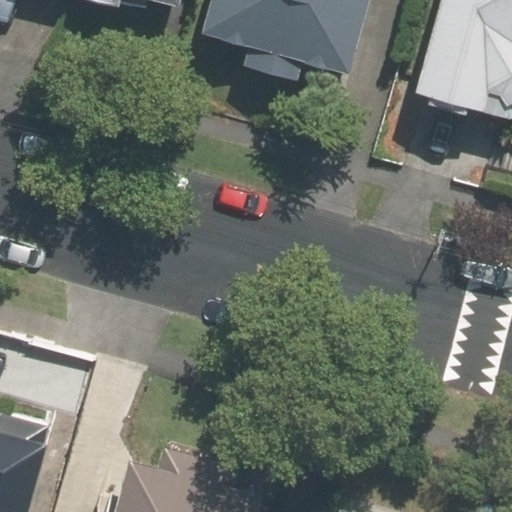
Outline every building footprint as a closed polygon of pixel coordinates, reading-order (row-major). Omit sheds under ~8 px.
[(84,0),(113,8),(115,0),(144,0),(173,8),(175,0),(84,0)] [(341,77),(363,0),(203,0),(194,32),(242,46),(237,65),(292,82),(297,65),(341,77)] [(511,0),(433,0),(406,90),(504,119),(511,114),(511,0)] [(0,511),(23,511),(48,425),(0,411),(0,511)] [(104,511),(253,511),(258,493),(232,486),(237,467),(158,445),(152,466),(120,457),(104,511)]
